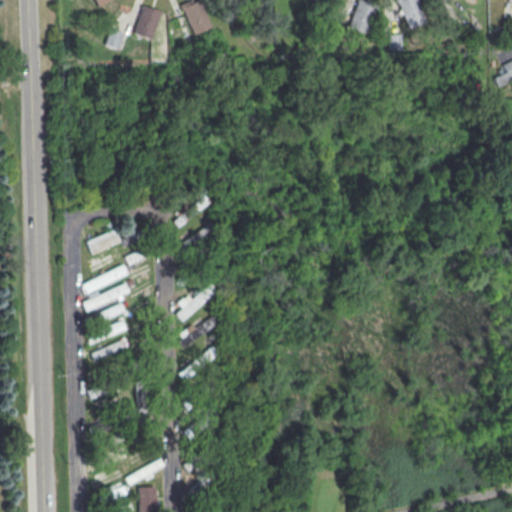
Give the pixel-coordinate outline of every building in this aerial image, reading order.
[(187,0),(178,4),(191,34),(208,27),(197,0),(192,3),(190,0),(187,0)] [(356,0),(362,0),(374,4),(364,33),(346,26),(356,0)] [(395,0),(407,28),(424,21),(415,0),(395,0)] [(141,4),(159,11),(148,39),(131,33),(141,4)] [(109,27),(122,32),(117,49),(103,44),(109,27)] [(511,59),(499,63),(503,74),(493,77),(495,82),(511,76),(511,59)] [(173,225),(207,205),(203,197),(168,216),(173,225)] [(89,254),(117,241),(112,228),(83,242),(89,254)] [(133,230),(125,232),(124,230),(119,231),(122,244),(135,241),(133,230)] [(142,258),(140,251),(123,254),(124,262),(142,258)] [(78,285),(83,294),(125,272),(120,263),(78,285)] [(83,311),(127,293),(124,283),(79,301),(83,311)] [(172,313),(183,323),(211,291),(204,284),(187,304),(183,300),(172,313)] [(216,322),(209,312),(174,338),(181,347),(216,322)] [(84,335),(87,343),(124,329),(121,321),(84,335)] [(89,353),(93,361),(124,346),(120,338),(89,353)] [(85,391),(89,398),(99,392),(95,385),(85,391)] [(141,385),(134,385),(135,394),(142,394),(141,385)] [(153,511),(154,487),(136,487),(136,511),(153,511)]
